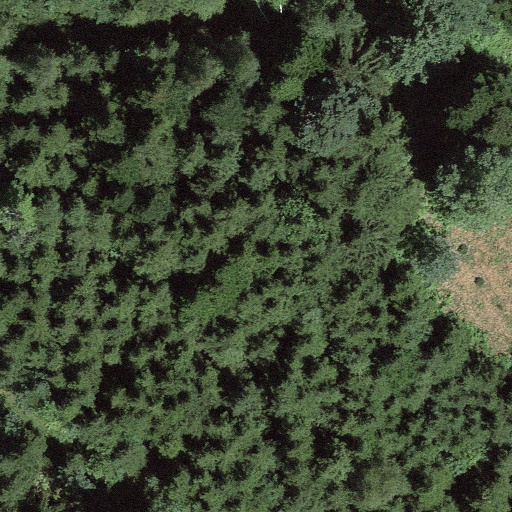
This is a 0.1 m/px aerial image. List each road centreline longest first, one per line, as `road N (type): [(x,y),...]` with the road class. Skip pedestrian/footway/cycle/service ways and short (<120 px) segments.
road 1 (track): [(0,42),(189,25),(232,0)]
road 2 (track): [(0,376),(175,511)]
